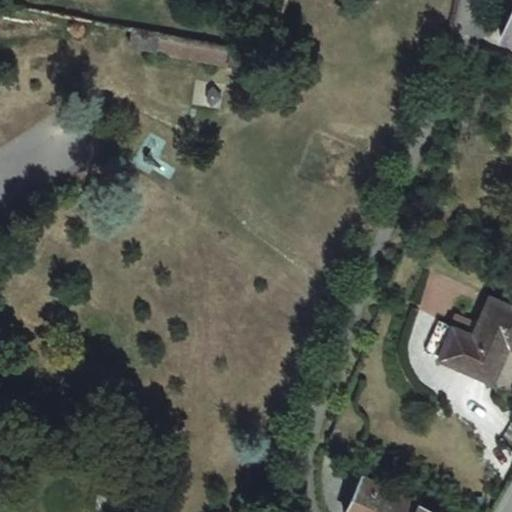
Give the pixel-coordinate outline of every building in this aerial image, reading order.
[(511,7),(500,36),(511,40),(511,7)] [(155,46),(159,30),(134,25),(130,41),(155,46)] [(231,61),(235,45),(159,30),(155,46),(231,61)] [(255,66),(260,50),(235,45),(231,61),(255,66)] [(511,309),(500,303),(465,371),(497,387),(511,359),(511,309)] [(465,371),(480,341),(447,324),(432,354),(465,371)] [(437,511),(361,478),(345,511),(437,511)]
